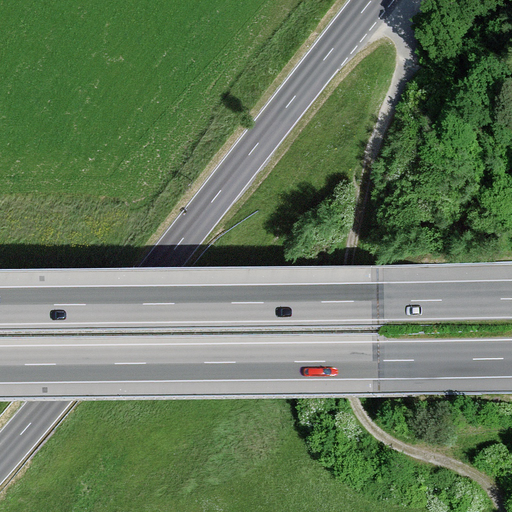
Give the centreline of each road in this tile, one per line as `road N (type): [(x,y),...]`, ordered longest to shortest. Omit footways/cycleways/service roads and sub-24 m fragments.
road 1 (track): [(380,0),(398,21),(408,54),(344,266),(346,380),(366,423),(407,450),(476,476),(501,511)]
road 2 (primary): [(0,457),(371,0)]
road 3 (motorway): [(511,298),(0,305)]
road 4 (motorway): [(0,364),(511,358)]
